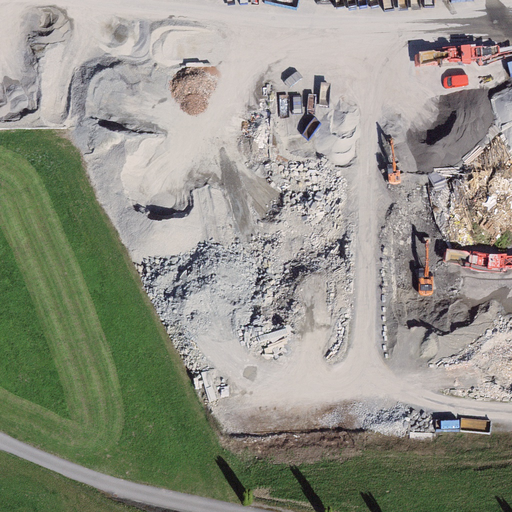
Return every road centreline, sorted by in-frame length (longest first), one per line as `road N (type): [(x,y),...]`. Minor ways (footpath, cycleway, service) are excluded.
road 1 (unknown): [(197,18),(337,32),(511,31)]
road 2 (residential): [(0,445),(188,511)]
road 3 (unclassified): [(62,0),(197,18)]
